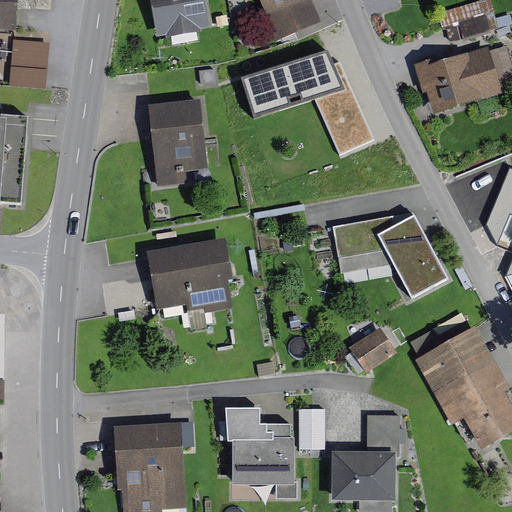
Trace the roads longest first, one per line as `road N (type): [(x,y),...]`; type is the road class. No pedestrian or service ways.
road 1 (residential): [(356,0),(511,335)]
road 2 (unclassified): [(65,256),(101,0)]
road 3 (unclassified): [(64,511),(58,331),(65,256)]
